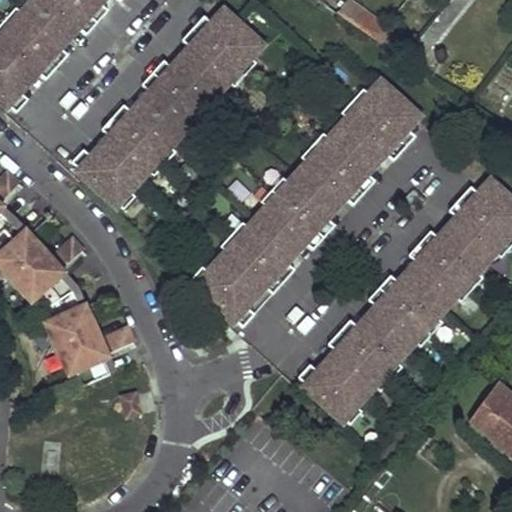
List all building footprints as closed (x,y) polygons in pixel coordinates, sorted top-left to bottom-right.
[(34,0),(21,15),(10,27),(0,37),(0,99),(17,115),(28,102),(22,96),(9,85),(27,64),(40,75),(47,82),(68,58),(62,52),(49,40),(68,20),(80,31),(87,37),(109,13),(102,7),(94,0),(34,0)] [(350,0),(346,0),(338,11),(385,48),(395,35),(350,0)] [(407,64),(424,76),(480,0),(454,0),(415,52),(407,64)] [(10,27),(21,15),(16,11),(5,23),(10,27)] [(224,36),(234,25),(221,14),(211,25),(224,36)] [(252,62),(262,51),(234,25),(224,36),(211,25),(205,18),(183,43),(189,49),(202,60),(183,81),(171,69),(164,63),(142,87),(149,93),(162,105),(143,125),(130,113),(124,108),(102,132),(109,138),(121,149),(103,170),(90,158),(84,152),(72,165),(120,208),(131,195),(140,185),(150,175),(160,163),(171,151),(180,142),(190,130),(201,118),(212,106),(230,86),(241,74),(252,62)] [(68,20),(49,40),(62,52),(80,31),(68,20)] [(5,23),(0,28),(0,37),(10,27),(5,23)] [(393,54),(407,64),(415,52),(401,43),(393,54)] [(183,81),(202,60),(189,49),(171,69),(183,81)] [(256,66),(252,62),(241,74),(245,78),(256,66)] [(27,64),(9,85),(22,96),(40,75),(27,64)] [(230,86),(235,90),(245,78),(241,74),(230,86)] [(406,110),(378,85),(368,96),(357,108),(346,120),(337,131),(328,141),(317,153),(306,164),(295,176),(288,185),(276,197),(266,209),(255,220),(247,230),(236,242),(226,253),(207,274),(195,287),(237,324),(243,330),(255,317),(248,311),(235,299),(254,279),(267,290),(273,296),(295,273),(288,267),(276,255),(294,235),(307,246),(313,252),(335,228),(329,222),(316,210),(334,190),(347,201),(353,207),(375,184),(368,178),(356,166),(375,146),(387,157),(394,163),(416,139),(409,133),(396,121),(406,110)] [(368,96),(364,91),(353,104),(357,108),(368,96)] [(60,104),(67,111),(78,99),(70,93),(60,104)] [(143,125),(162,105),(149,93),(130,113),(143,125)] [(71,114),(79,121),(89,109),(82,103),(71,114)] [(357,108),(353,104),(342,116),(346,120),(357,108)] [(201,118),(205,122),(216,110),(212,106),(201,118)] [(409,133),(419,122),(406,110),(396,121),(409,133)] [(201,118),(190,130),(194,134),(205,122),(201,118)] [(317,153),(328,141),(323,137),(312,149),(317,153)] [(103,170),(121,149),(109,138),(90,158),(103,170)] [(375,146),(356,166),(368,178),(387,157),(375,146)] [(312,149),(301,160),(306,164),(317,153),(312,149)] [(171,151),(160,163),(165,167),(176,155),(171,151)] [(150,175),(154,179),(165,167),(160,163),(150,175)] [(0,183),(0,270),(32,306),(39,300),(48,310),(54,323),(46,326),(69,379),(77,375),(83,388),(111,376),(105,362),(100,351),(106,348),(109,355),(135,343),(128,329),(101,342),(91,319),(86,321),(81,310),(73,293),(61,279),(52,270),(58,266),(62,271),(83,252),(73,240),(51,261),(35,243),(31,246),(22,237),(12,225),(0,214),(0,205),(1,206),(20,185),(8,175),(0,183)] [(276,197),(288,185),(283,181),(272,193),(276,197)] [(500,195),(488,184),(478,195),(490,206),(500,195)] [(298,380),(346,423),(358,410),(376,390),(387,378),(398,366),(416,345),(427,333),(438,321),(457,301),(467,289),(478,276),(497,256),(508,244),(511,239),(511,206),(500,195),(490,206),(478,195),(471,189),(449,213),(456,219),(468,230),(450,251),(437,239),(431,234),(409,258),(416,264),(428,275),(410,295),(398,284),(391,278),(369,302),(375,308),(388,319),(370,340),(357,329),(350,323),(328,347),(335,353),(347,364),(329,385),(317,373),(310,367),(298,380)] [(334,190),(316,210),(329,222),(347,201),(334,190)] [(276,197),(272,193),(261,205),(266,209),(276,197)] [(131,195),(120,208),(123,212),(135,199),(131,195)] [(3,211),(4,209),(1,206),(0,205),(0,214),(12,225),(22,237),(26,234),(15,222),(3,211)] [(450,251),(468,230),(456,219),(437,239),(450,251)] [(236,242),(247,230),(243,225),(232,238),(236,242)] [(37,241),(28,232),(26,234),(22,237),(31,246),(35,243),(37,241)] [(294,235),(276,255),(288,267),(307,246),(294,235)] [(236,242),(232,238),(221,249),(226,253),(236,242)] [(497,256),(501,260),(511,248),(508,244),(497,256)] [(398,284),(410,295),(428,275),(416,264),(398,284)] [(64,276),(66,275),(62,271),(58,266),(52,270),(61,279),(73,293),(81,310),(85,308),(77,291),(64,276)] [(195,287),(207,274),(203,270),(191,283),(195,287)] [(483,280),(478,276),(467,289),(472,293),(483,280)] [(267,290),(254,279),(235,299),(248,311),(267,290)] [(457,301),(461,305),(472,293),(467,289),(457,301)] [(88,307),(85,308),(81,310),(86,321),(91,319),(94,318),(88,307)] [(297,308),(287,319),(294,325),(304,314),(297,308)] [(370,340),(388,319),(375,308),(357,329),(370,340)] [(298,329),(305,336),(315,324),(308,318),(298,329)] [(438,321),(427,333),(432,337),(443,325),(438,321)] [(427,333),(416,345),(421,349),(432,337),(427,333)] [(109,360),(111,359),(109,355),(106,348),(100,351),(105,362),(111,376),(115,374),(109,360)] [(335,353),(317,373),(329,385),(347,364),(335,353)] [(398,366),(387,378),(391,382),(402,370),(398,366)] [(376,390),(380,394),(391,382),(387,378),(376,390)] [(468,423),(511,460),(511,398),(496,385),(468,423)] [(121,399),(126,419),(139,416),(134,396),(121,399)] [(362,414),(358,410),(346,423),(350,427),(362,414)]
